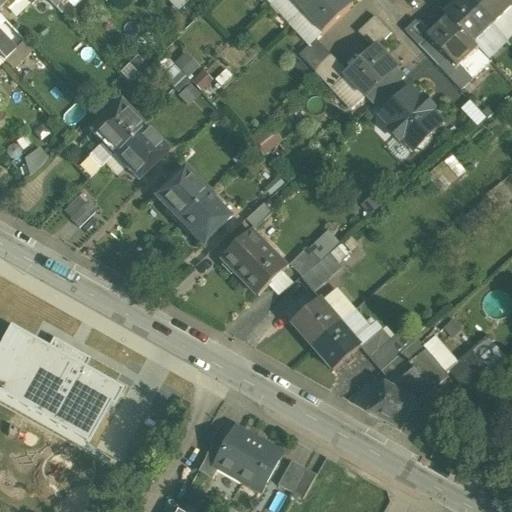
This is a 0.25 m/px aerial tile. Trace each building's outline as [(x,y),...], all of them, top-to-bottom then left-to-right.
[(0,0),(0,10),(4,7),(7,10),(17,0),(24,0),(31,7),(37,0),(0,0)] [(47,0),(57,10),(66,0),(47,0)] [(166,0),(178,11),(189,0),(166,0)] [(290,0),(304,14),(318,0),(290,0)] [(345,4),(341,0),(318,0),(304,14),(323,35),(353,7),(348,1),(345,4)] [(469,0),(460,0),(463,3),(448,17),(449,19),(488,60),(509,41),(494,26),(469,0)] [(511,4),(508,0),(469,0),(494,26),(511,8),(511,4)] [(376,18),(359,34),(367,43),(384,27),(376,18)] [(431,41),(457,69),(448,77),(462,92),(491,64),(488,60),(449,19),(443,25),(445,28),(431,41)] [(384,27),(367,43),(375,51),(392,35),(384,27)] [(0,58),(4,62),(14,53),(14,52),(0,36),(0,58)] [(431,41),(428,38),(419,47),(448,77),(457,69),(431,41)] [(316,41),(300,57),(308,66),(325,50),(316,41)] [(325,50),(308,66),(316,74),(333,58),(325,50)] [(348,75),(347,77),(366,98),(397,70),(391,63),(388,66),(375,51),(348,75)] [(178,86),(200,72),(188,52),(166,66),(178,86)] [(21,61),(14,53),(4,62),(11,70),(21,61)] [(333,58),(316,74),(324,83),(341,67),(333,58)] [(341,67),(324,83),(331,91),(347,77),(348,75),(341,67)] [(397,70),(366,98),(374,107),(375,105),(402,81),(405,78),(397,70)] [(402,81),(375,105),(384,115),(410,90),(402,81)] [(384,115),(381,118),(392,129),(389,132),(400,143),(403,140),(414,152),(443,124),(432,113),(435,110),(424,99),(421,101),(410,90),(384,115)] [(120,103),(90,132),(102,144),(89,157),(101,169),(112,158),(147,124),(133,109),(129,113),(120,103)] [(162,138),(147,124),(112,158),(124,170),(126,168),(138,181),(167,152),(158,143),(162,138)] [(184,170),(154,198),(166,211),(165,212),(176,224),(211,190),(197,175),(193,179),(184,170)] [(450,186),(442,178),(434,186),(441,194),(450,186)] [(211,190),(176,224),(188,237),(190,235),(202,247),(231,218),(222,209),(226,205),(211,190)] [(498,211),(488,199),(480,206),(490,218),(498,211)] [(88,203),(70,220),(79,229),(97,212),(88,203)] [(264,205),(246,221),(255,231),(272,214),(264,205)] [(480,206),(458,225),(469,237),(490,218),(480,206)] [(287,270),(252,233),(223,261),(258,297),(287,270)] [(307,249),(290,266),(302,278),(317,265),(320,263),(307,249)] [(341,269),(330,256),(321,264),(320,263),(317,265),(329,279),(341,269)] [(302,278),(301,279),(312,293),(329,279),(317,265),(302,278)] [(320,301),(292,325),(313,348),(340,324),(320,301)] [(453,321),(443,330),(451,339),(461,330),(453,321)] [(340,324),(313,348),(333,372),(361,348),(340,324)] [(0,396),(85,444),(107,405),(112,408),(122,390),(7,326),(0,338),(0,396)] [(390,343),(370,360),(381,373),(414,343),(404,331),(391,344),(390,343)] [(444,372),(457,363),(437,336),(424,345),(444,372)] [(414,343),(381,373),(389,381),(409,364),(423,353),(414,343)] [(444,378),(423,353),(409,364),(419,376),(399,393),(416,402),(444,378)] [(389,381),(385,385),(399,393),(419,376),(409,364),(389,381)] [(399,393),(385,385),(368,414),(400,432),(416,402),(399,393)] [(186,413),(190,406),(181,401),(177,408),(186,413)] [(238,432),(227,454),(219,467),(243,480),(240,484),(258,494),(280,455),(238,432)] [(219,467),(227,454),(212,446),(198,472),(212,480),(219,467)] [(316,476),(306,470),(292,463),(278,487),(292,495),(303,501),(316,476)]
